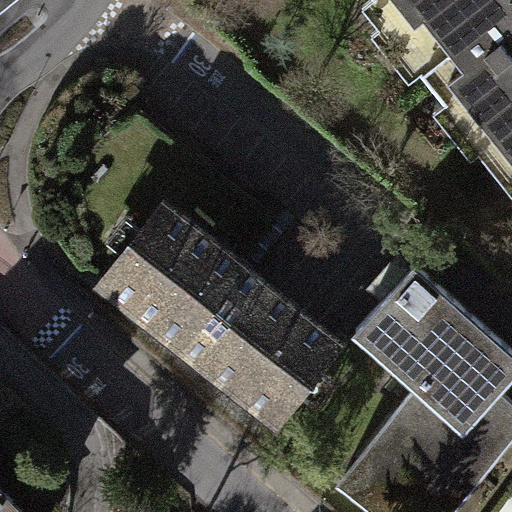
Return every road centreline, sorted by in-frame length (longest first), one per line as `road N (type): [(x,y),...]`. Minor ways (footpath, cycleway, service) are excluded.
road 1 (tertiary): [(0,277),(45,327),(269,511)]
road 2 (residential): [(78,511),(75,447),(53,404),(0,351)]
